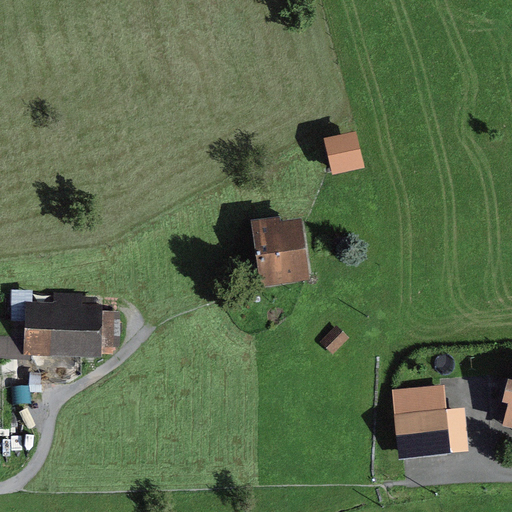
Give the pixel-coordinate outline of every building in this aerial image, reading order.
[(364,170),(355,133),(323,140),(332,176),(364,170)] [(310,280),(301,222),(281,224),(281,221),(280,218),(250,222),(258,270),(261,288),(304,281),(310,280)] [(53,303),(26,303),(23,356),(102,359),(103,355),(113,355),(114,347),(120,347),(120,312),(103,312),(103,307),(83,305),(83,294),(54,292),(53,303)] [(350,338),(336,325),(320,343),(334,355),(350,338)] [(511,382),(508,382),(503,404),(508,406),(502,428),(511,430),(511,382)] [(444,386),(393,391),(399,460),(399,461),(469,453),(466,409),(447,410),(444,386)]
